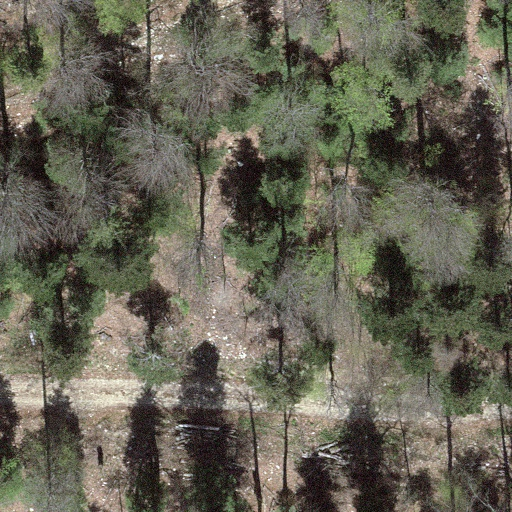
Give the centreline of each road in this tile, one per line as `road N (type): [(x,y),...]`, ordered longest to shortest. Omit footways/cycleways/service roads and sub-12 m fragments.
road 1 (track): [(511,422),(0,411)]
road 2 (track): [(165,0),(0,90)]
